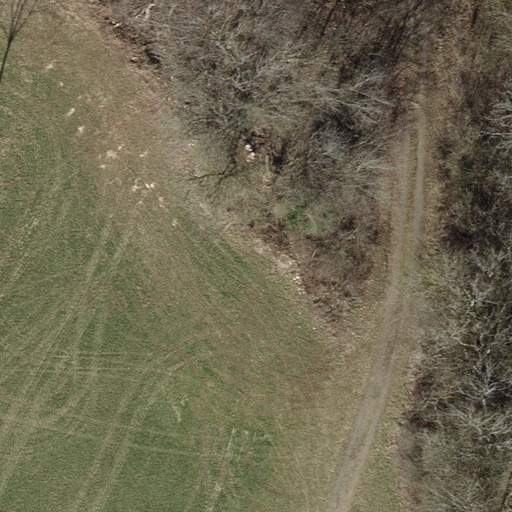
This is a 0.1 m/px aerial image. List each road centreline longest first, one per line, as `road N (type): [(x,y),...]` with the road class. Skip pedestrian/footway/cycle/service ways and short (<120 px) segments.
road 1 (track): [(368,429),(121,149),(0,42)]
road 2 (track): [(454,0),(441,138),(368,429)]
